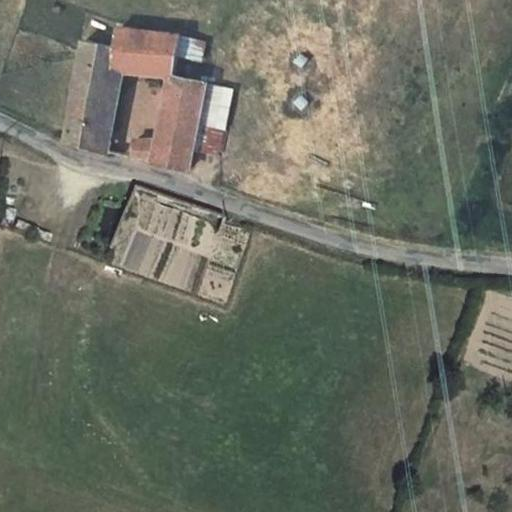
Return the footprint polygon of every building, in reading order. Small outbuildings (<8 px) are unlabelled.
[(125,74),(172,81),(172,79),(174,79),(182,40),(119,29),(114,47),(110,71),(125,74)] [(84,42),(66,143),(99,150),(102,133),(111,134),(125,74),(110,71),(114,47),(84,42)] [(165,125),(198,130),(200,122),(206,85),(174,79),(172,79),(172,81),(165,125)] [(206,85),(200,122),(225,127),(229,127),(235,89),(206,85)] [(200,122),(198,130),(195,146),(220,150),(225,127),(200,122)] [(165,125),(161,139),(195,146),(198,130),(165,125)] [(130,154),(158,161),(160,143),(136,138),(130,154)] [(191,167),(195,146),(161,139),(160,143),(158,161),(191,167)]
